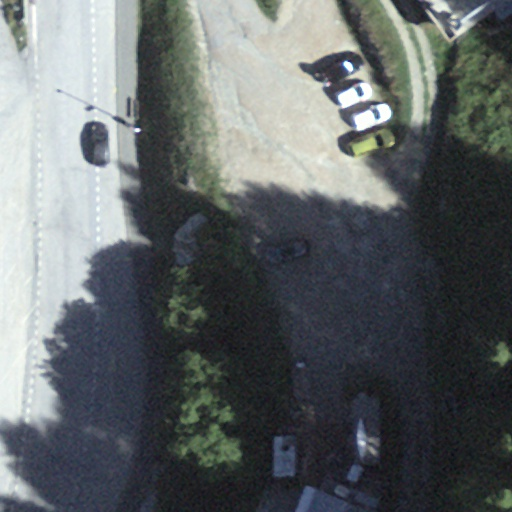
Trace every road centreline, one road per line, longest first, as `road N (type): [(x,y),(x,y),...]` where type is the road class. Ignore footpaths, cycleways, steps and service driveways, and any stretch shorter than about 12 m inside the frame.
road 1 (tertiary): [(37,511),(69,313),(60,0)]
road 2 (track): [(405,511),(416,478),(413,389),(364,284),(334,181)]
road 3 (track): [(334,181),(297,0)]
